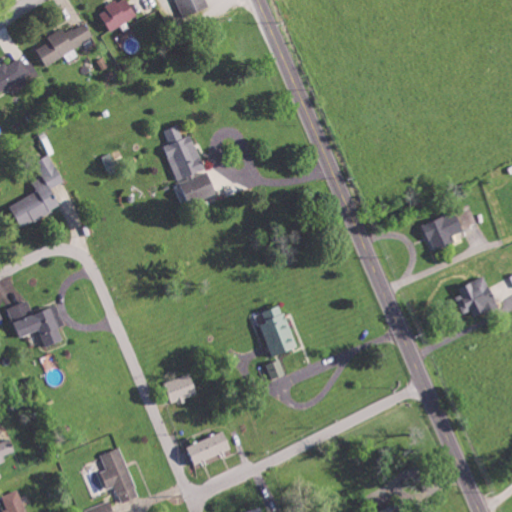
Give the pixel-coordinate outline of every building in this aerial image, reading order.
[(119,0),(101,12),(113,31),(139,13),(130,0),(119,0)] [(175,0),(183,19),(210,8),(206,0),(175,0)] [(36,49),(46,67),(65,56),(69,61),(79,55),(75,47),(95,36),(86,21),(67,32),(64,27),(48,36),(51,41),(36,49)] [(0,92),(19,81),(22,86),(34,79),(29,72),(34,69),(30,63),(27,65),(22,57),(8,64),(7,61),(0,65),(0,92)] [(193,133),(184,137),(179,124),(167,129),(172,142),(164,146),(178,180),(207,168),(193,133)] [(64,182),(53,154),(41,158),(48,174),(34,180),(39,192),(13,202),(21,224),(63,208),(54,186),(64,182)] [(183,182),(193,203),(219,191),(210,170),(183,182)] [(466,229),(458,210),(425,223),(436,249),(458,240),(456,233),(466,229)] [(462,286),(465,293),(460,295),(467,311),(474,308),(477,315),(500,305),(487,275),(462,286)] [(11,306),(21,336),(42,329),(47,346),(65,340),(60,327),(67,325),(60,305),(34,313),(30,300),(11,306)] [(264,323),(273,355),(298,348),(286,304),(266,310),(269,322),(264,323)] [(269,363),(272,378),(287,375),(283,359),(269,363)] [(200,394),(192,372),(168,381),(176,403),(200,394)] [(196,462),(233,451),(228,432),(191,443),(196,462)] [(12,438),(0,442),(0,464),(8,461),(5,455),(16,451),(12,438)] [(123,502),(141,495),(121,447),(102,455),(108,469),(103,471),(109,488),(116,485),(123,502)] [(4,495),(8,509),(6,510),(6,511),(27,511),(21,490),(4,495)] [(115,511),(112,500),(87,508),(87,511),(115,511)]
